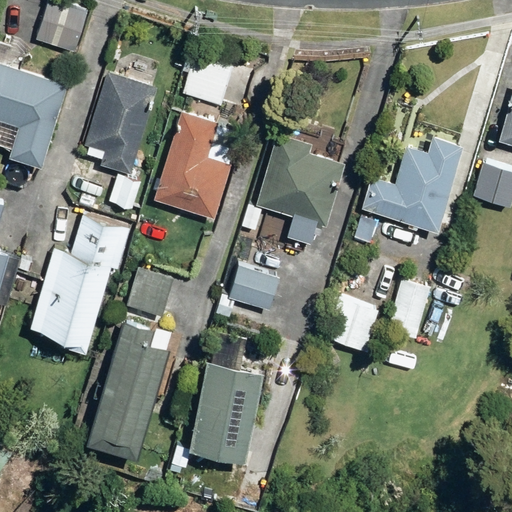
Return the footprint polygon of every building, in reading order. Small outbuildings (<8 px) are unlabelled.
[(43,0),(33,36),(71,47),(84,5),(66,0),(43,0)] [(182,65),(189,67),(193,54),(185,52),(182,65)] [(6,153),(38,163),(63,80),(0,59),(0,117),(15,122),(6,153)] [(98,159),(128,169),(154,83),(105,68),(83,141),(101,147),(98,159)] [(511,87),(498,138),(511,141),(511,87)] [(153,197),(213,216),(230,163),(206,155),(217,121),(181,110),(153,197)] [(275,129),(254,200),(324,221),(342,159),(307,149),(310,139),(275,129)] [(359,204),(435,227),(460,142),(430,133),(426,149),(403,142),(391,179),(369,172),(359,204)] [(471,192),(508,203),(511,189),(511,168),(481,159),(471,192)] [(140,178),(116,170),(106,198),(131,206),(140,178)] [(240,223),(253,227),(260,205),(246,201),(240,223)] [(57,339),(81,347),(107,262),(115,265),(127,225),(80,211),(68,250),(52,245),(28,323),(59,333),(57,339)] [(237,261),(227,293),(267,306),(277,274),(237,261)] [(387,326),(413,332),(426,284),(401,276),(387,326)] [(228,313),(233,296),(218,292),(213,309),(228,313)] [(323,333),(362,346),(376,307),(337,294),(323,333)] [(82,436),(134,454),(168,347),(148,341),(152,328),(119,317),(82,436)] [(186,444),(241,456),(260,372),(205,360),(186,444)] [(152,462),(164,465),(169,450),(156,446),(152,462)]
